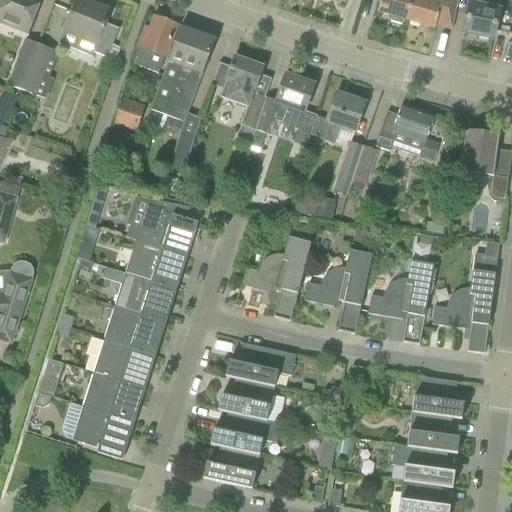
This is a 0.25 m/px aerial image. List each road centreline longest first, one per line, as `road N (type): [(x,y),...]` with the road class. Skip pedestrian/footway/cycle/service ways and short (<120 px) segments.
road 1 (unclassified): [(0,460),(145,0)]
road 2 (residential): [(204,0),(375,64),(511,92)]
road 3 (residential): [(507,376),(195,337)]
road 4 (residential): [(147,488),(105,477),(47,478),(0,511)]
road 5 (residential): [(147,488),(195,337)]
road 6 (residential): [(147,488),(281,511)]
road 7 (residential): [(491,511),(507,376)]
road 8 (residential): [(195,337),(239,211)]
